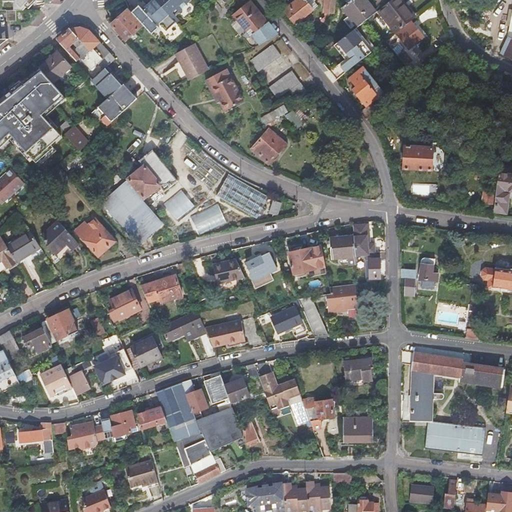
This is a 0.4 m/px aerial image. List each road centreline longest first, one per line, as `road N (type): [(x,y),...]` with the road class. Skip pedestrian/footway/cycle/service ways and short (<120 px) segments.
road 1 (residential): [(391,337),(223,362),(61,413),(0,410)]
road 2 (residential): [(354,209),(95,278),(0,324)]
road 3 (residential): [(77,2),(228,158),(354,209)]
road 4 (residential): [(257,0),(365,129),(392,213)]
road 5 (residential): [(390,462),(257,464),(151,511)]
road 6 (residential): [(391,337),(390,462)]
road 7 (residential): [(392,213),(391,337)]
road 8 (residential): [(511,476),(390,462)]
road 9 (residential): [(511,352),(391,337)]
road 10 (residential): [(392,213),(511,227)]
